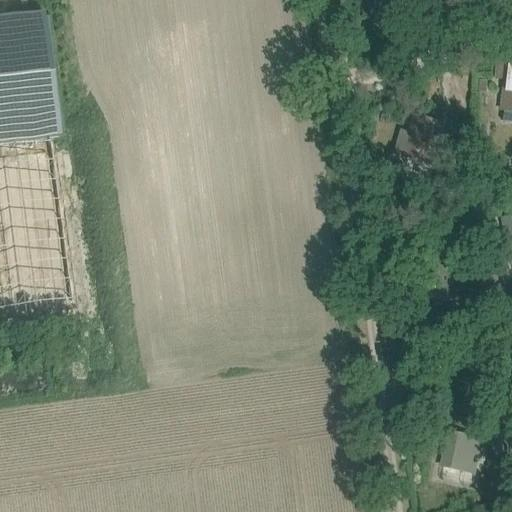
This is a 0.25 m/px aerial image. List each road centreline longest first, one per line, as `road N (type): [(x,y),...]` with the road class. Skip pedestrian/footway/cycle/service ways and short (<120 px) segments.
road 1 (residential): [(387,401),(343,77)]
road 2 (residential): [(343,77),(448,46),(511,12)]
road 3 (residential): [(387,401),(511,346)]
